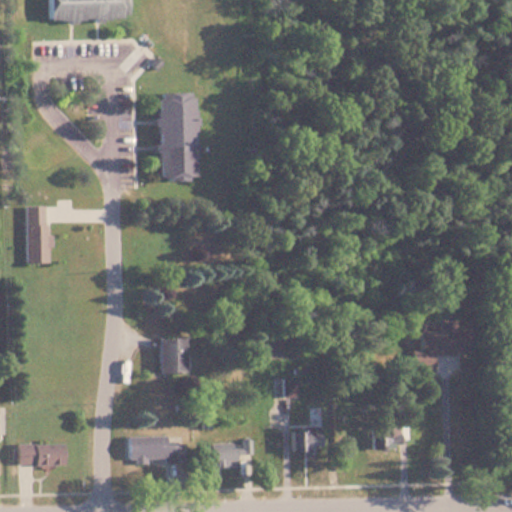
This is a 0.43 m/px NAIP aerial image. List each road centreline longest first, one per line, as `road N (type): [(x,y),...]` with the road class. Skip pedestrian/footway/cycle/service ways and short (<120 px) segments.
road 1 (residential): [(0,511),(511,503)]
road 2 (residential): [(108,506),(119,194),(108,156),(53,97),(49,59),(59,60)]
